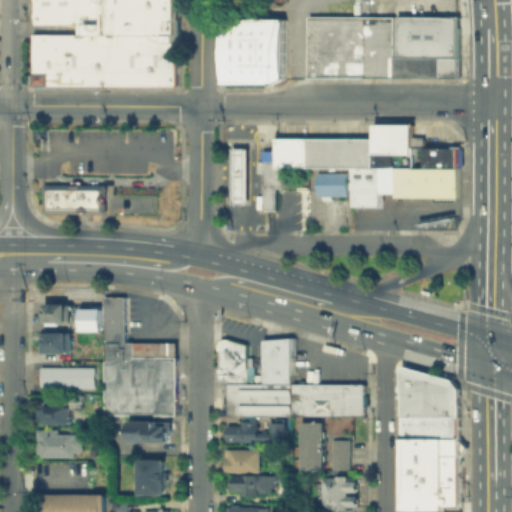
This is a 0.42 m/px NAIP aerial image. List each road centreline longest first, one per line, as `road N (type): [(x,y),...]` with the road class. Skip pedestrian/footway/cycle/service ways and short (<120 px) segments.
road 1 (primary): [(203,289),(491,369)]
road 2 (residential): [(490,101),(201,106)]
road 3 (residential): [(450,257),(412,243),(270,241),(198,255)]
road 4 (residential): [(11,269),(10,511)]
road 5 (residential): [(203,289),(199,511)]
road 6 (primary): [(0,269),(132,273),(203,289)]
road 7 (residential): [(201,106),(12,105)]
road 8 (primary): [(382,308),(322,304),(228,279),(203,289)]
road 9 (primary): [(32,269),(47,258),(176,266),(198,255)]
road 10 (residential): [(385,340),(383,511)]
road 11 (primary): [(491,338),(332,295)]
road 12 (residential): [(201,106),(198,255)]
road 13 (primary): [(332,295),(198,255)]
road 14 (primary): [(450,257),(391,284),(332,295)]
